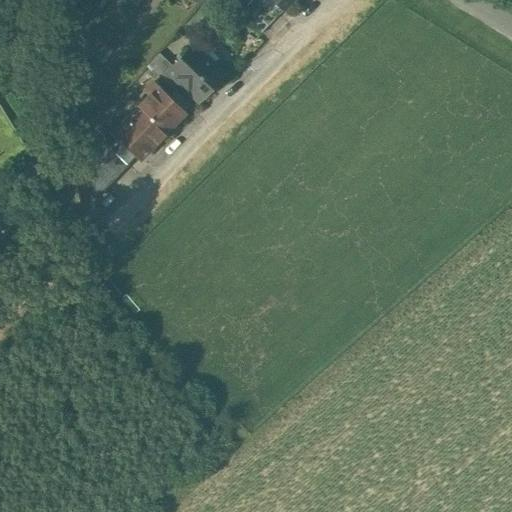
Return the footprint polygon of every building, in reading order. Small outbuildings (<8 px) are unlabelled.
[(283,8),(274,0),(247,0),(245,3),(250,7),(267,24),(283,8)] [(258,33),(267,24),(250,7),(241,16),(258,33)] [(98,24),(81,47),(101,62),(111,49),(104,43),(111,34),(98,24)] [(172,66),(168,70),(196,98),(198,100),(222,74),(212,64),(204,56),(192,45),(172,66)] [(147,65),(173,90),(189,105),(196,98),(168,70),(172,66),(158,53),(147,65)] [(207,53),(204,56),(212,64),(215,61),(207,53)] [(144,90),(148,95),(112,133),(139,159),(184,113),(183,113),(167,97),(152,82),(144,90)] [(94,88),(86,97),(97,107),(105,98),(94,88)] [(167,97),(183,113),(189,105),(173,90),(167,97)] [(0,111),(0,163),(23,149),(0,111)] [(127,163),(102,139),(86,156),(93,198),(127,163)] [(31,162),(18,170),(29,187),(42,179),(31,162)] [(66,190),(56,192),(57,201),(67,199),(66,190)] [(0,202),(0,236),(15,226),(0,202)]
